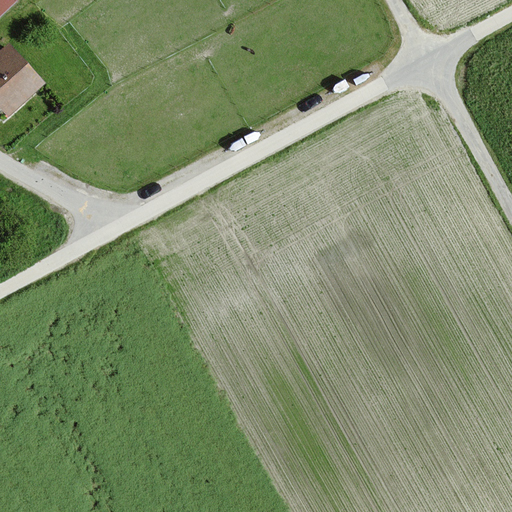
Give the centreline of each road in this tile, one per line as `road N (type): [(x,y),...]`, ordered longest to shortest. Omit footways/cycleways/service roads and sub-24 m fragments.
road 1 (track): [(0,292),(430,61),(395,0)]
road 2 (unclassified): [(511,205),(430,61),(511,16)]
